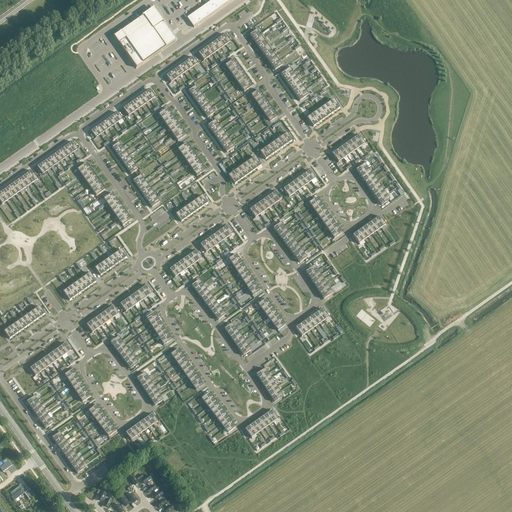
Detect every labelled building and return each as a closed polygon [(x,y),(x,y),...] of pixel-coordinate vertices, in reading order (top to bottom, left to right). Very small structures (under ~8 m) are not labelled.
[(213,0),(187,19),(194,28),(232,0),(213,0)] [(240,10),(235,12),(237,19),(248,14),(246,9),(261,3),(260,0),(259,0),(244,6),(245,7),(240,9),(240,10)] [(121,31),(114,36),(119,44),(136,68),(176,40),(154,8),(121,31)] [(257,30),(250,35),(253,39),(260,35),(257,30)] [(225,34),(220,38),(226,45),(231,42),(225,34)] [(260,35),(253,39),(256,44),(263,39),(260,35)] [(221,49),(226,45),(220,38),(216,41),(221,49)] [(263,39),(256,44),(259,48),(266,43),(263,39)] [(217,52),(221,49),(216,41),(212,44),(217,52)] [(266,43),(259,48),(262,53),(269,48),(266,43)] [(213,55),(217,52),(212,44),(207,47),(213,55)] [(208,58),(213,55),(207,47),(203,50),(208,58)] [(269,48),(262,53),(265,57),(272,52),(269,48)] [(203,50),(198,53),(204,61),(208,58),(203,50)] [(272,52),(265,57),(269,62),(275,57),(272,52)] [(193,57),(188,60),(193,67),(198,64),(193,57)] [(275,57),(269,62),(272,66),(279,61),(275,57)] [(234,59),(225,66),(228,70),(237,64),(234,59)] [(89,88),(94,84),(77,60),(72,63),(89,88)] [(188,60),(184,63),(189,70),(193,67),(188,60)] [(279,61),(272,66),(275,71),(282,66),(279,61)] [(184,63),(179,67),(184,73),(189,70),(184,63)] [(237,64),(228,70),(231,75),(240,68),(237,64)] [(179,67),(175,70),(180,77),(184,73),(179,67)] [(240,68),(231,75),(234,79),(243,73),(240,68)] [(290,68),(281,74),(284,79),(293,73),(290,68)] [(175,70),(171,73),(176,80),(180,77),(175,70)] [(171,73),(166,76),(171,83),(176,80),(171,73)] [(243,73),(234,79),(238,83),(246,77),(243,73)] [(296,77),(293,73),(284,79),(287,83),(296,77)] [(246,77),(238,83),(241,88),(250,82),(246,77)] [(299,82),(296,77),(287,83),(290,88),(299,82)] [(250,82),(241,88),(244,92),(253,86),(250,82)] [(302,86),(299,82),(290,88),(293,92),(302,86)] [(195,86),(189,91),(192,96),(199,91),(195,86)] [(305,90),(302,86),(293,92),(296,97),(305,90)] [(145,93),(151,101),(155,98),(150,90),(145,93)] [(259,90),(251,95),(254,100),(262,95),(259,90)] [(305,90),(296,97),(300,101),(309,95),(305,90)] [(199,91),(192,96),(195,100),(202,95),(199,91)] [(146,104),(151,101),(145,93),(141,96),(146,104)] [(202,95),(195,100),(198,105),(205,100),(202,95)] [(262,95),(254,100),(257,104),(265,99),(262,95)] [(142,107),(146,104),(141,96),(136,99),(142,107)] [(137,110),(142,107),(136,99),(132,103),(137,110)] [(265,99),(257,104),(260,109),(268,103),(265,99)] [(334,99),(329,102),(335,111),(340,108),(334,99)] [(205,100),(198,105),(201,109),(208,104),(205,100)] [(335,111),(329,102),(325,106),(331,114),(335,111)] [(133,113),(137,110),(132,103),(128,106),(133,113)] [(268,103),(260,109),(263,113),(271,108),(268,103)] [(208,104),(201,109),(204,113),(211,109),(208,104)] [(123,109),(128,117),(133,113),(128,106),(123,109)] [(331,114),(325,106),(320,109),(327,118),(331,114)] [(271,108),(263,113),(267,118),(274,112),(271,108)] [(167,109),(159,115),(162,119),(171,113),(167,109)] [(211,109),(204,113),(208,118),(214,113),(211,109)] [(327,118),(320,109),(316,112),(322,121),(327,118)] [(274,112),(267,118),(270,122),(278,117),(274,112)] [(322,121),(316,112),(312,115),(318,124),(322,121)] [(113,116),(118,123),(122,120),(118,113),(113,116)] [(171,113),(162,119),(165,124),(174,118),(171,113)] [(312,115),(307,118),(313,127),(318,124),(312,115)] [(113,126),(118,123),(113,116),(109,119),(113,126)] [(174,118),(165,124),(168,128),(177,122),(174,118)] [(109,129),(113,126),(109,119),(104,122),(109,129)] [(215,120),(208,126),(211,131),(219,125),(215,120)] [(105,132),(109,129),(104,122),(100,125),(105,132)] [(177,122),(168,128),(171,133),(180,126),(177,122)] [(100,135),(105,132),(100,125),(95,128),(100,135)] [(219,125),(211,131),(214,135),(222,130),(219,125)] [(180,126),(171,133),(174,137),(183,131),(180,126)] [(91,132),(96,138),(100,135),(95,128),(91,132)] [(222,130),(214,135),(217,139),(225,134),(222,130)] [(183,131),(174,137),(177,142),(186,135),(183,131)] [(287,133),(282,136),(288,144),(292,141),(287,133)] [(225,134),(217,139),(220,144),(228,138),(225,134)] [(359,135),(354,138),(361,147),(365,144),(359,135)] [(282,136),(278,139),(283,147),(288,144),(282,136)] [(228,138),(220,144),(223,148),(231,143),(228,138)] [(354,138),(350,141),(356,150),(361,147),(354,138)] [(278,139),(273,143),(279,150),(283,147),(278,139)] [(350,141),(346,144),(352,153),(356,150),(350,141)] [(68,145),(73,153),(78,150),(73,142),(68,145)] [(119,143),(112,148),(115,152),(122,147),(119,143)] [(187,143),(178,149),(181,154),(190,148),(187,143)] [(231,143),(223,148),(227,153),(234,147),(231,143)] [(273,143),(269,146),(274,153),(279,150),(273,143)] [(346,144),(341,148),(347,156),(352,153),(346,144)] [(64,148),(69,156),(73,153),(68,145),(64,148)] [(269,146),(265,149),(270,157),(274,153),(269,146)] [(122,147),(115,152),(118,157),(125,152),(122,147)] [(59,151),(65,159),(69,156),(64,148),(59,151)] [(190,148),(181,154),(184,159),(193,152),(190,148)] [(341,148),(337,151),(343,159),(347,156),(341,148)] [(265,149),(260,152),(265,160),(270,157),(265,149)] [(55,155),(60,162),(65,159),(59,151),(55,155)] [(337,151),(332,154),(338,163),(343,159),(337,151)] [(125,152),(118,157),(121,161),(128,156),(125,152)] [(193,152),(184,159),(187,163),(196,157),(193,152)] [(50,158),(56,165),(60,162),(55,155),(50,158)] [(128,156),(121,161),(125,165),(132,161),(128,156)] [(196,157),(187,163),(190,167),(199,161),(196,157)] [(255,157),(251,160),(257,169),(262,166),(255,157)] [(46,161),(51,168),(56,165),(50,158),(46,161)] [(251,160),(246,163),(252,172),(257,169),(251,160)] [(41,164),(47,172),(51,168),(46,161),(41,164)] [(132,161),(125,165),(128,170),(135,165),(132,161)] [(199,161),(190,167),(193,172),(202,165),(199,161)] [(86,163),(77,170),(81,174),(89,168),(86,163)] [(246,163),(242,166),(248,175),(252,172),(246,163)] [(37,167),(42,175),(47,172),(41,164),(37,167)] [(365,164),(356,170),(359,175),(368,168),(365,164)] [(135,165),(128,170),(131,174),(138,170),(135,165)] [(202,165),(193,172),(197,176),(205,170),(202,165)] [(242,166),(237,169),(244,178),(248,175),(242,166)] [(89,168),(81,174),(84,179),(93,172),(89,168)] [(368,168),(359,175),(362,179),(371,173),(368,168)] [(237,169),(233,172),(239,181),(244,178),(237,169)] [(310,170),(305,174),(311,182),(316,178),(310,170)] [(27,174),(33,183),(38,180),(32,171),(27,174)] [(93,172),(84,179),(87,183),(96,177),(93,172)] [(233,172),(228,176),(235,184),(239,181),(233,172)] [(371,173),(362,179),(365,183),(374,177),(371,173)] [(29,186),(33,183),(27,174),(23,177),(29,186)] [(305,174),(301,177),(307,185),(311,182),(305,174)] [(141,175),(133,181),(136,186),(144,180),(141,175)] [(24,189),(29,186),(23,177),(18,180),(24,189)] [(96,177),(87,183),(90,187),(99,181),(96,177)] [(301,177),(297,180),(302,188),(307,185),(301,177)] [(374,177),(365,183),(369,188),(377,182),(374,177)] [(20,192),(24,189),(18,180),(14,183),(20,192)] [(144,180),(136,186),(139,190),(147,184),(144,180)] [(297,180),(292,183),(298,191),(302,188),(297,180)] [(99,181),(90,187),(93,192),(102,186),(99,181)] [(377,182),(369,188),(372,192),(380,186),(377,182)] [(16,195),(20,192),(14,183),(9,186),(16,195)] [(292,183),(288,186),(293,194),(298,191),(292,183)] [(147,184),(139,190),(143,194),(150,189),(147,184)] [(11,199),(16,195),(9,186),(5,190),(11,199)] [(102,186),(93,192),(96,196),(105,190),(102,186)] [(288,186),(283,189),(289,197),(293,194),(288,186)] [(380,186),(372,192),(375,197),(383,191),(380,186)] [(150,189),(143,194),(146,199),(153,193),(150,189)] [(7,202),(11,199),(5,190),(0,193),(7,202)] [(276,191),(272,194),(277,202),(282,199),(276,191)] [(383,191),(375,197),(378,201),(387,195),(383,191)] [(112,193),(104,199),(107,204),(116,198),(112,193)] [(153,193),(146,199),(149,203),(156,198),(153,193)] [(272,194),(267,197),(273,206),(277,202),(272,194)] [(387,195),(378,201),(381,206),(390,200),(387,195)] [(203,196),(198,199),(203,206),(208,203),(203,196)] [(267,197),(263,201),(269,209),(273,206),(267,197)] [(317,197),(309,203),(312,208),(320,202),(317,197)] [(116,198),(107,204),(110,208),(119,202),(116,198)] [(156,198),(149,203),(152,208),(160,202),(156,198)] [(198,199),(194,202),(199,210),(203,206),(198,199)] [(263,201),(259,204),(264,212),(269,209),(263,201)] [(119,202),(110,208),(113,213),(122,206),(119,202)] [(194,202),(189,205),(195,213),(199,210),(194,202)] [(320,202),(312,208),(315,212),(323,207),(320,202)] [(259,204),(254,207),(260,215),(264,212),(259,204)] [(189,205),(185,208),(190,216),(195,213),(189,205)] [(122,206),(113,213),(116,217),(125,211),(122,206)] [(254,207),(250,210),(255,218),(260,215),(254,207)] [(323,207),(315,212),(318,217),(326,211),(323,207)] [(185,208),(180,211),(186,219),(190,216),(185,208)] [(125,211),(116,217),(119,222),(128,215),(125,211)] [(180,211),(176,214),(181,222),(186,219),(180,211)] [(326,211),(318,217),(322,221),(330,215),(326,211)] [(128,215),(119,222),(123,226),(131,220),(128,215)] [(330,215),(322,221),(325,225),(333,220),(330,215)] [(380,216),(375,220),(381,228),(386,225),(380,216)] [(333,220),(325,225),(328,230),(336,224),(333,220)] [(375,220),(371,223),(377,231),(381,228),(375,220)] [(281,223),(273,228),(277,233),(284,227),(281,223)] [(371,223),(366,226),(372,234),(377,231),(371,223)] [(336,224),(328,230),(331,234),(339,229),(336,224)] [(227,226),(222,229),(228,237),(233,234),(227,226)] [(366,226),(362,229),(368,238),(372,234),(366,226)] [(284,227),(277,233),(280,237),(287,232),(284,227)] [(222,229),(218,232),(224,240),(228,237),(222,229)] [(339,229),(331,234),(334,239),(342,233),(339,229)] [(362,229),(357,232),(363,241),(368,238),(362,229)] [(218,232),(214,235),(219,243),(224,240),(218,232)] [(287,232),(280,237),(283,241),(291,236),(287,232)] [(357,232),(353,235),(359,244),(363,241),(357,232)] [(214,235),(209,238),(215,247),(219,243),(214,235)] [(291,236),(283,241),(286,246),(294,240),(291,236)] [(209,238),(205,242),(210,250),(215,247),(209,238)] [(294,240),(286,246),(290,250),(297,244),(294,240)] [(205,242),(200,245),(206,253),(210,250),(205,242)] [(297,244),(290,250),(293,254),(300,249),(297,244)] [(300,249),(293,254),(296,259),(304,253),(300,249)] [(122,250),(117,253),(122,261),(127,257),(122,250)] [(196,251),(192,254),(192,255),(197,262),(202,259),(196,251)] [(117,253),(113,256),(118,264),(122,261),(117,253)] [(304,253),(296,259),(300,263),(307,258),(304,253)] [(192,254),(187,257),(193,265),(197,262),(192,255),(192,254)] [(236,254),(229,259),(232,264),(239,259),(236,254)] [(113,256),(108,259),(114,267),(118,264),(113,256)] [(187,257),(183,260),(189,268),(193,265),(187,257)] [(108,259),(104,262),(109,270),(114,267),(108,259)] [(239,259),(232,264),(235,269),(242,264),(239,259)] [(183,260),(178,263),(184,271),(189,268),(183,260)] [(104,262),(99,265),(105,273),(109,270),(104,262)] [(178,263),(174,266),(180,274),(184,271),(178,263)] [(242,264),(235,269),(238,273),(245,268),(242,264)] [(99,265),(95,268),(100,276),(105,273),(99,265)] [(174,266),(169,270),(175,278),(180,274),(174,266)] [(315,266),(306,272),(309,276),(318,271),(315,266)] [(245,268),(238,273),(241,278),(248,273),(245,268)] [(318,271),(309,276),(312,281),(321,275),(318,271)] [(90,273),(85,276),(92,285),(96,282),(90,273)] [(248,273),(241,278),(243,282),(251,277),(248,273)] [(321,275),(312,281),(315,286),(324,280),(321,275)] [(85,276),(81,279),(87,288),(92,285),(85,276)] [(251,277),(243,282),(246,287),(254,282),(251,277)] [(81,279),(77,283),(83,291),(87,288),(81,279)] [(199,280),(192,286),(195,290),(202,285),(199,280)] [(324,280),(315,286),(318,290),(327,284),(324,280)] [(254,282),(246,287),(249,291),(257,286),(254,282)] [(77,283),(72,286),(78,295),(83,291),(77,283)] [(327,284),(318,290),(321,295),(329,289),(327,284)] [(147,285),(142,289),(148,297),(153,293),(147,285)] [(202,285),(195,290),(198,295),(206,289),(202,285)] [(72,286),(68,289),(74,298),(78,295),(72,286)] [(257,286),(249,291),(252,296),(260,291),(257,286)] [(68,289),(63,292),(69,301),(74,298),(68,289)] [(142,289),(138,292),(144,300),(148,297),(142,289)] [(206,289),(198,295),(202,299),(209,293),(206,289)] [(329,289),(321,295),(324,299),(333,293),(329,289)] [(138,292),(133,295),(139,303),(144,300),(138,292)] [(209,293),(202,299),(205,303),(212,298),(209,293)] [(133,295),(129,298),(135,306),(139,303),(133,295)] [(129,298),(125,301),(130,309),(135,306),(129,298)] [(212,298),(205,303),(208,307),(216,302),(212,298)] [(266,299),(258,305),(261,309),(269,303),(266,299)] [(125,301),(120,304),(126,312),(130,309),(125,301)] [(216,302),(208,307),(211,312),(219,306),(216,302)] [(269,303),(261,309),(265,314),(273,308),(269,303)] [(113,306),(109,309),(114,317),(119,314),(113,306)] [(219,306),(211,312),(215,316),(222,310),(219,306)] [(40,307),(35,310),(41,317),(45,314),(40,307)] [(273,308),(265,314),(268,318),(276,312),(273,308)] [(109,309),(104,312),(110,320),(114,317),(109,309)] [(323,309),(318,312),(324,321),(329,318),(323,309)] [(35,310),(31,313),(36,321),(41,317),(35,310)] [(222,310),(215,316),(218,321),(226,315),(222,310)] [(104,312),(100,316),(106,324),(110,320),(104,312)] [(154,312),(146,318),(149,322),(157,317),(154,312)] [(276,312),(268,318),(271,322),(279,316),(276,312)] [(318,312),(314,315),(320,324),(324,321),(318,312)] [(31,313),(26,316),(32,324),(36,321),(31,313)] [(314,315),(309,318),(315,327),(320,324),(314,315)] [(26,316),(22,319),(27,327),(32,324),(26,316)] [(100,316),(95,319),(101,327),(106,324),(100,316)] [(279,316),(271,322),(274,327),(282,321),(279,316)] [(157,317),(149,322),(152,327),(160,322),(157,317)] [(309,318),(305,322),(311,330),(315,327),(309,318)] [(22,319),(17,322),(23,330),(27,327),(22,319)] [(95,319),(91,322),(97,330),(101,327),(95,319)] [(282,321),(274,327),(278,331),(286,325),(282,321)] [(17,322),(13,325),(18,333),(23,330),(17,322)] [(91,322),(86,325),(92,333),(97,330),(91,322)] [(160,322),(152,327),(155,332),(163,326),(160,322)] [(305,322),(300,325),(306,333),(311,330),(305,322)] [(232,324),(224,329),(228,334),(235,328),(232,324)] [(13,325),(9,328),(14,336),(18,333),(13,325)] [(300,325),(296,328),(302,337),(306,333),(300,325)] [(163,326),(155,332),(158,336),(166,331),(163,326)] [(9,328),(4,332),(9,339),(14,336),(9,328)] [(235,328),(228,334),(231,338),(238,333),(235,328)] [(166,331),(158,336),(161,341),(169,335),(166,331)] [(238,333),(231,338),(234,342),(241,337),(238,333)] [(169,335),(161,341),(164,345),(172,340),(169,335)] [(118,337),(110,343),(114,348),(122,342),(118,337)] [(241,337),(234,342),(237,347),(245,342),(241,337)] [(122,342),(114,348),(117,352),(125,346),(122,342)] [(245,342),(237,347),(240,351),(248,346),(245,342)] [(66,343),(61,347),(66,354),(71,351),(66,343)] [(125,346),(117,352),(120,356),(128,350),(125,346)] [(248,346),(240,351),(243,356),(251,351),(248,346)] [(61,347),(57,350),(62,357),(66,354),(61,347)] [(178,349),(171,355),(174,359),(181,354),(178,349)] [(57,350),(52,353),(58,360),(62,357),(57,350)] [(128,350),(120,356),(124,360),(132,354),(128,350)] [(52,353),(48,356),(53,364),(58,360),(52,353)] [(132,354),(124,360),(127,365),(135,359),(132,354)] [(181,354),(174,359),(177,364),(185,358),(181,354)] [(48,356),(43,359),(49,367),(53,364),(48,356)] [(185,358),(177,364),(180,368),(188,363),(185,358)] [(43,359),(39,362),(44,370),(49,367),(43,359)] [(135,359),(127,365),(130,369),(138,363),(135,359)] [(39,362),(35,365),(40,373),(44,370),(39,362)] [(188,363),(180,368),(183,372),(191,367),(188,363)] [(35,365),(30,369),(35,376),(40,373),(35,365)] [(191,367),(183,372),(186,377),(194,372),(191,367)] [(265,369),(256,375),(259,379),(268,374),(265,369)] [(73,370),(65,375),(68,380),(76,374),(73,370)] [(194,372),(186,377),(189,381),(197,376),(194,372)] [(145,373),(137,378),(140,383),(148,378),(145,373)] [(76,374),(68,380),(71,384),(79,379),(76,374)] [(268,374),(259,379),(262,384),(271,378),(268,374)] [(197,376),(189,381),(193,386),(200,380),(197,376)] [(148,378),(140,383),(143,388),(151,382),(148,378)] [(271,378),(262,384),(265,388),(274,383),(271,378)] [(79,379),(71,384),(74,389),(82,383),(79,379)] [(200,380),(193,386),(196,390),(203,385),(200,380)] [(151,382),(143,388),(146,392),(154,387),(151,382)] [(82,383),(74,389),(76,393),(85,388),(82,383)] [(274,383),(265,388),(268,393),(277,387),(274,383)] [(154,387),(146,392),(149,397),(157,391),(154,387)] [(277,387),(268,393),(271,398),(280,392),(277,387)] [(85,388),(76,393),(79,398),(88,392),(85,388)] [(157,391),(149,397),(152,401),(160,396),(157,391)] [(88,392),(79,398),(83,402),(91,397),(88,392)] [(280,392),(271,398),(274,402),(283,397),(280,392)] [(209,393),(201,399),(205,403),(213,397),(209,393)] [(160,396),(152,401),(155,406),(163,401),(160,396)] [(34,397),(27,402),(30,407),(38,401),(34,397)] [(213,397),(205,403),(208,408),(216,402),(213,397)] [(38,401),(30,407),(33,411),(41,406),(38,401)] [(216,402),(208,408),(211,412),(219,406),(216,402)] [(96,405),(89,411),(92,416),(100,410),(96,405)] [(41,406),(33,411),(36,415),(44,410),(41,406)] [(219,406),(211,412),(215,416),(222,410),(219,406)] [(44,410),(36,415),(39,420),(47,415),(44,410)] [(100,410),(92,416),(95,420),(103,414),(100,410)] [(222,410),(215,416),(218,420),(226,414),(222,410)] [(272,410),(267,414),(273,422),(278,419),(272,410)] [(103,414),(95,420),(98,424),(106,418),(103,414)] [(152,414),(148,417),(153,425),(158,422),(152,414)] [(226,414),(218,420),(221,425),(229,419),(226,414)] [(267,414),(263,417),(269,425),(273,422),(267,414)] [(47,415),(39,420),(42,424),(50,419),(47,415)] [(148,417),(143,420),(149,428),(153,425),(148,417)] [(263,417),(259,420),(265,429),(269,425),(263,417)] [(106,418),(98,424),(102,428),(110,423),(106,418)] [(50,419),(42,424),(46,429),(53,424),(50,419)] [(229,419),(221,425),(225,429),(232,423),(229,419)] [(143,420),(139,424),(144,431),(149,428),(143,420)] [(259,420),(254,423),(260,432),(265,429),(259,420)] [(110,423),(102,428),(105,433),(113,427),(110,423)] [(232,423),(225,429),(228,433),(236,427),(232,423)] [(254,423),(250,426),(256,435),(260,432),(254,423)] [(139,424),(135,427),(140,434),(144,431),(139,424)] [(250,426),(245,429),(251,438),(256,435),(250,426)] [(113,427),(105,433),(108,437),(116,431),(113,427)] [(135,427),(130,430),(135,437),(140,434),(135,427)] [(130,430),(126,433),(131,441),(135,437),(130,430)] [(60,433),(52,438),(55,443),(63,437),(60,433)] [(63,437),(55,443),(59,447),(66,442),(63,437)] [(66,442),(59,447),(62,452),(69,446),(66,442)] [(69,446),(62,452),(65,456),(72,451),(69,446)] [(72,451),(65,456),(68,460),(75,455),(72,451)] [(75,455),(68,460),(71,465),(79,459),(75,455)] [(7,459),(2,462),(4,465),(4,464),(7,469),(12,466),(7,459)] [(79,459),(71,465),(74,469),(82,464),(79,459)] [(82,464),(74,469),(77,474),(85,468),(82,464)] [(12,497),(14,501),(24,493),(21,490),(23,489),(20,486),(11,493),(13,497),(12,497)] [(30,490),(27,492),(32,498),(35,496),(30,490)]
